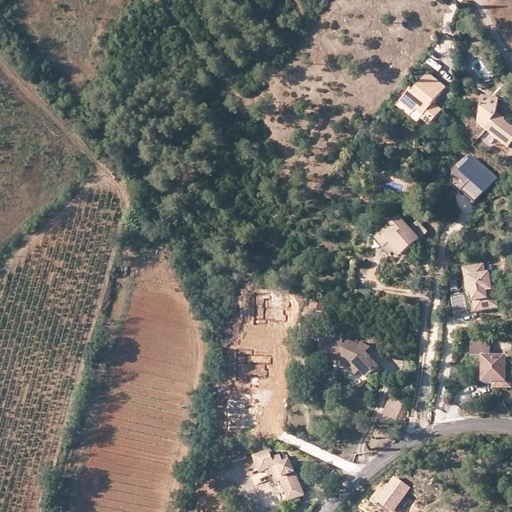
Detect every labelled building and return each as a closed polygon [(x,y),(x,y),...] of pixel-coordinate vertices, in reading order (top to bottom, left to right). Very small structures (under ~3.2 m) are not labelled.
[(447,89),(428,75),(413,94),(411,91),(401,103),(415,115),(418,111),(424,116),(422,119),(431,127),(443,111),(435,105),(447,89)] [(498,100),(480,98),(477,125),(509,150),(511,146),(511,128),(496,116),(498,100)] [(499,178),(475,157),(462,172),(473,182),(464,192),(476,203),(499,178)] [(400,220),(383,236),(395,249),(404,258),(420,242),(400,220)] [(395,249),(383,236),(378,241),(390,254),(395,249)] [(477,313),(500,309),(497,291),(494,291),(491,274),(487,274),(485,265),(465,268),(467,278),(471,277),(474,294),(470,295),(472,304),(476,303),(477,313)] [(471,277),(467,278),(466,280),(465,282),(465,284),(465,285),(465,287),(465,289),(466,291),(467,292),(468,294),(470,295),(474,294),(471,277)] [(366,353),(360,345),(349,341),(349,344),(344,344),(344,340),(322,341),(322,360),(342,359),(354,364),(368,380),(379,369),(366,353)] [(474,358),(485,358),(486,384),(496,384),(497,389),(511,388),(511,378),(510,377),(510,368),(509,356),(493,356),(493,342),(474,342),(474,358)] [(361,343),(360,345),(366,353),(372,348),(361,343)] [(485,358),(474,358),(474,359),(482,368),(482,384),(486,384),(485,358)] [(401,405),(388,399),(379,419),(384,426),(394,421),(401,405)] [(269,452),(254,458),(261,474),(268,471),(272,469),(278,484),(283,482),(291,501),(305,495),(290,460),(284,463),(281,456),(272,459),(269,452)] [(278,484),(272,469),(268,471),(282,505),(291,501),(283,482),(278,484)] [(396,511),(412,489),(397,478),(380,503),(393,511),(396,511)]
